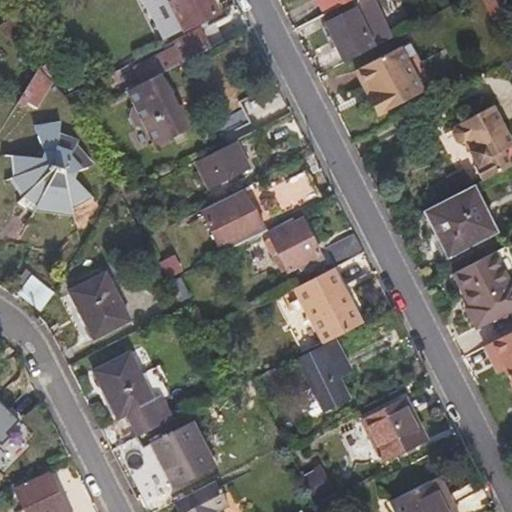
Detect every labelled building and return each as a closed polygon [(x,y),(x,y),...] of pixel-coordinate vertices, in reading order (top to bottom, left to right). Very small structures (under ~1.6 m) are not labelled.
[(172,0),(167,3),(173,15),(159,22),(167,38),(216,14),(208,0),(172,0)] [(319,0),(326,12),(343,4),(349,0),(319,0)] [(354,8),(349,0),(343,4),(346,11),(354,8)] [(349,0),(354,8),(374,46),(391,37),(371,0),(349,0)] [(511,0),(485,0),(498,25),(511,18),(511,8),(510,5),(511,3),(511,0)] [(346,11),(324,22),(344,61),(374,46),(354,8),(346,11)] [(0,24),(0,28),(9,39),(24,31),(17,16),(0,24)] [(172,47),(132,67),(131,69),(134,75),(130,78),(134,87),(159,75),(208,50),(197,29),(170,43),(172,47)] [(411,41),(402,46),(424,90),(435,84),(411,41)] [(424,90),(402,46),(356,69),(365,86),(368,85),(382,111),(424,90)] [(38,69),(48,80),(61,72),(55,60),(38,69)] [(127,91),(135,107),(129,111),(136,125),(140,126),(144,124),(155,145),(186,129),(159,75),(134,87),(127,91)] [(511,152),(511,148),(490,105),(455,122),(455,124),(451,131),(455,139),(462,141),(463,140),(475,162),(472,164),(480,180),(507,166),(503,157),(511,152)] [(215,121),(222,136),(247,123),(239,109),(215,121)] [(29,128),(41,157),(36,161),(5,159),(5,182),(15,203),(29,213),(68,219),(69,210),(89,200),(70,180),(72,176),(91,167),(72,146),(76,142),(56,137),(57,124),(29,128)] [(193,162),(207,188),(244,170),(230,144),(193,162)] [(247,203),(259,226),(317,194),(304,170),(247,203)] [(471,184),(423,209),(446,253),(494,229),(471,184)] [(198,213),(220,255),(262,234),(263,233),(262,233),(259,226),(247,203),(241,191),(198,213)] [(263,233),(262,234),(281,272),(317,253),(298,214),(262,233),(263,233)] [(364,252),(358,240),(337,250),(343,263),(364,252)] [(511,265),(503,247),(452,272),(469,306),(465,308),(476,327),(493,319),(497,306),(511,309),(511,265)] [(168,275),(182,268),(175,254),(160,261),(168,275)] [(334,267),(331,269),(345,295),(348,293),(334,267)] [(331,269),(294,288),(322,341),(363,321),(348,293),(345,295),(331,269)] [(18,277),(25,281),(29,277),(21,273),(18,277)] [(72,290),(95,337),(130,319),(107,273),(72,290)] [(18,294),(39,308),(49,291),(29,277),(25,281),(18,294)] [(511,309),(497,306),(493,319),(511,309)] [(511,328),(483,343),(490,357),(497,354),(504,367),(511,381),(511,328)] [(336,343),(323,348),(330,363),(343,357),(336,343)] [(330,363),(323,348),(295,360),(311,393),(296,400),(307,420),(349,400),(338,377),(350,371),(343,357),(330,363)] [(127,351),(91,369),(113,416),(126,409),(138,433),(169,418),(157,394),(150,397),(127,351)] [(497,354),(490,357),(497,370),(504,367),(497,354)] [(272,366),(248,378),(262,404),(285,392),(272,366)] [(405,396),(361,418),(382,459),(425,437),(405,396)] [(16,420),(0,405),(0,444),(0,445),(8,437),(4,433),(16,420)] [(187,422),(149,442),(172,487),(210,468),(187,422)] [(131,439),(110,451),(117,465),(138,453),(131,439)] [(323,465),(305,472),(317,500),(335,492),(323,465)] [(66,511),(44,466),(41,467),(9,483),(23,511),(66,511)] [(398,511),(448,511),(445,507),(454,503),(438,474),(392,499),(398,511)] [(211,479),(167,501),(173,511),(171,511),(214,511),(225,507),(211,479)] [(448,511),(458,511),(454,503),(445,507),(448,511)]
